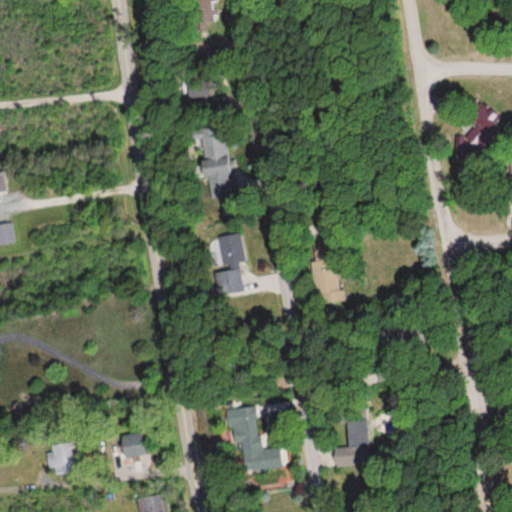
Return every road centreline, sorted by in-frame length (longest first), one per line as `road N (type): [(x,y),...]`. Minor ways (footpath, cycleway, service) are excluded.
road 1 (residential): [(319,511),(299,425),(240,0)]
road 2 (tertiary): [(188,511),(117,0)]
road 3 (residential): [(409,0),(423,75),(423,188),(470,403)]
road 4 (residential): [(458,348),(293,381)]
road 5 (residential): [(183,469),(38,511)]
